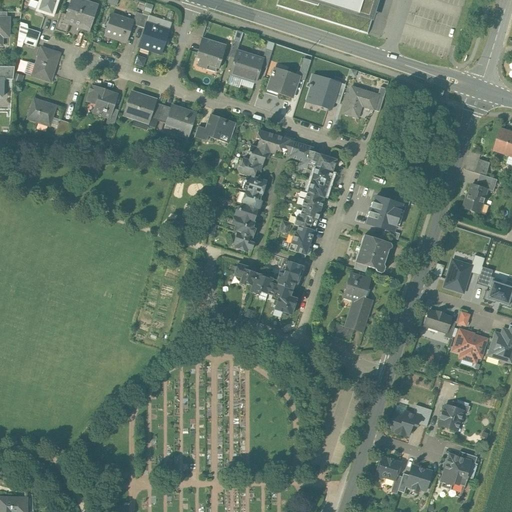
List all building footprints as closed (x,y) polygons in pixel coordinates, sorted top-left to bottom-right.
[(58,0),(32,0),(39,2),(36,12),(52,17),(58,0)] [(97,7),(76,0),(70,0),(66,15),(63,22),(69,24),(89,30),(97,7)] [(277,0),(276,6),(368,35),(369,31),(373,18),(369,16),(373,0),(277,0)] [(66,15),(60,13),(54,30),(66,34),(69,24),(63,22),(66,15)] [(142,15),(136,13),(133,22),(132,25),(138,27),(142,15)] [(133,22),(111,15),(104,36),(126,43),(132,25),(133,22)] [(148,17),(142,15),(138,27),(144,29),(146,24),(148,17)] [(0,45),(1,46),(1,29),(8,29),(8,19),(6,19),(0,18),(0,45)] [(146,24),(144,29),(138,47),(161,55),(169,31),(146,24)] [(16,42),(36,47),(41,30),(21,25),(16,42)] [(225,46),(201,39),(201,40),(204,41),(200,53),(197,52),(195,58),(199,59),(196,67),(205,69),(207,65),(218,69),(225,46)] [(59,54),(41,48),(31,76),(50,82),(59,54)] [(249,56),(236,51),(228,75),(242,79),(249,56)] [(249,56),(242,79),(255,83),(262,60),(249,56)] [(303,59),(297,79),(304,81),(310,61),(303,59)] [(14,67),(0,66),(0,78),(3,78),(3,79),(12,79),(14,67)] [(295,78),(273,70),(272,73),(271,73),(271,76),(267,88),(292,96),(295,87),(292,86),(295,78)] [(339,83),(312,75),(309,85),(307,84),(307,86),(310,87),(306,100),(307,100),(318,104),(320,107),(330,110),(335,95),(339,83)] [(345,85),(339,83),(335,95),(341,97),(345,85)] [(116,94),(91,86),(86,101),(90,103),(91,102),(96,103),(92,114),(107,119),(109,119),(112,111),(114,102),(113,102),(116,94)] [(377,95),(350,87),(342,114),(357,119),(362,104),(373,108),(377,95)] [(385,89),(380,87),(377,95),(373,108),(372,111),(378,112),(385,89)] [(155,101),(131,92),(123,115),(148,124),(149,119),(155,103),(155,101)] [(33,99),(26,120),(49,127),(55,107),(33,99)] [(162,105),(155,103),(149,119),(157,121),(162,105)] [(162,105),(157,121),(165,124),(170,108),(162,105)] [(195,114),(171,106),(170,108),(165,124),(164,127),(175,130),(176,128),(182,130),(180,136),(187,138),(195,114)] [(118,113),(112,111),(109,119),(107,119),(105,124),(113,127),(118,113)] [(234,123),(210,115),(205,129),(203,136),(207,137),(218,140),(220,135),(229,138),(234,123)] [(71,124),(59,120),(54,135),(66,139),(71,124)] [(205,129),(198,126),(194,138),(206,142),(207,137),(203,136),(205,129)] [(511,132),(500,128),(493,151),(511,157),(511,132)] [(256,148),(269,153),(274,154),(275,152),(275,150),(289,155),(294,142),(275,136),(258,131),(256,139),(259,140),(256,148)] [(305,145),(294,142),(289,155),(288,158),(300,161),(302,162),(305,163),(308,164),(312,153),(308,151),(310,147),(305,145)] [(250,155),(248,161),(262,165),(264,158),(267,160),(269,153),(256,148),(250,146),(248,154),(250,155)] [(317,154),(312,153),(308,164),(313,166),(317,154)] [(322,156),(317,154),(313,166),(318,167),(322,156)] [(327,157),(322,156),(318,167),(324,169),(327,157)] [(336,160),(327,157),(324,169),(332,172),(336,160)] [(239,174),(246,176),(252,178),(252,177),(253,178),(256,171),(259,172),(262,165),(248,161),(242,159),(240,167),(242,168),(239,174)] [(490,163),(479,159),(474,173),(480,175),(486,176),(490,163)] [(313,166),(308,164),(305,163),(303,169),(310,171),(309,173),(312,174),(311,180),(328,185),(332,172),(324,169),(318,167),(313,166)] [(486,176),(480,175),(476,186),(487,190),(493,192),(497,180),(486,176)] [(245,190),(261,196),(266,182),(253,178),(252,177),(252,178),(246,176),(241,190),(245,191),(245,190)] [(328,185),(311,180),(306,193),(323,199),(328,185)] [(476,186),(472,185),(467,199),(466,199),(463,208),(478,213),(481,204),(483,205),(487,190),(476,186)] [(245,191),(241,204),(259,210),(261,202),(259,201),(261,196),(245,190),(245,191)] [(323,199),(306,193),(305,199),(304,198),(301,207),(302,207),(319,212),(323,199)] [(400,205),(375,198),(367,224),(393,231),(400,205)] [(236,210),(233,216),(252,222),(254,216),(256,217),(259,210),(241,204),(239,209),(238,209),(237,210),(236,210)] [(319,212),(302,207),(299,217),(296,216),(293,225),(298,227),(298,226),(309,230),(309,229),(310,226),(314,227),(319,212)] [(237,232),(252,237),(255,229),(251,228),(253,223),(252,222),(233,216),(231,224),(236,226),(234,231),(237,232)] [(290,224),(282,221),(280,228),(281,228),(280,232),(286,234),(287,230),(288,230),(290,224)] [(209,224),(205,235),(212,237),(216,226),(209,224)] [(309,230),(298,226),(298,227),(296,232),(294,232),(288,250),(306,256),(313,231),(309,229),(309,230)] [(252,237),(237,232),(232,245),(237,247),(237,249),(246,252),(247,250),(250,251),(253,244),(250,243),(252,237)] [(390,244),(363,236),(354,263),(355,263),(366,267),(381,271),(390,244)] [(452,261),(444,287),(463,293),(469,273),(479,276),(482,267),(485,258),(474,255),(471,266),(452,261)] [(287,262),(283,275),(278,274),(271,296),(277,298),(274,310),(282,312),(282,314),(288,316),(288,314),(291,315),(296,299),(289,297),(294,284),(297,285),(302,267),(287,262)] [(366,267),(355,263),(353,269),(364,272),(366,267)] [(245,284),(252,286),(255,274),(253,274),(255,270),(237,264),(233,276),(241,278),(239,284),(244,286),(245,284)] [(493,271),(482,267),(479,276),(476,284),(486,287),(483,300),(510,308),(511,303),(511,283),(491,277),(493,271)] [(259,292),(267,294),(272,279),(266,277),(267,275),(261,273),(260,275),(255,274),(252,286),(250,293),(258,295),(259,292)] [(369,280),(350,274),(343,297),(353,300),(362,303),(363,299),(369,280)] [(362,303),(353,300),(345,327),(353,329),(361,332),(371,301),(363,299),(362,303)] [(444,315),(436,312),(436,314),(428,311),(424,326),(445,333),(446,333),(450,320),(450,318),(443,316),(444,315)] [(468,327),(472,313),(460,311),(457,324),(468,327)] [(450,320),(446,333),(445,333),(444,337),(450,339),(455,322),(450,320)] [(345,327),(334,323),(330,336),(349,342),(353,329),(345,327)] [(469,333),(460,330),(458,336),(457,336),(455,344),(456,344),(454,351),(461,354),(461,356),(475,360),(476,356),(481,339),(482,338),(473,335),(473,336),(468,335),(469,333)] [(502,335),(499,336),(495,335),(490,353),(497,356),(500,361),(511,356),(510,353),(511,352),(511,333),(507,332),(503,330),(502,335)] [(487,341),(481,339),(476,356),(482,358),(487,341)] [(469,407),(452,401),(450,407),(463,411),(467,413),(469,407)] [(431,410),(415,405),(412,414),(419,417),(417,424),(426,427),(431,410)] [(450,407),(445,405),(442,412),(439,418),(440,419),(438,426),(456,431),(463,411),(450,407)] [(403,416),(394,413),(392,420),(393,423),(391,430),(395,432),(394,433),(404,436),(404,435),(408,436),(411,424),(416,426),(417,424),(419,417),(412,414),(405,412),(403,416)] [(476,457),(459,452),(457,458),(470,461),(470,462),(474,464),(474,463),(476,457)] [(386,459),(381,457),(378,467),(376,468),(375,473),(376,476),(382,478),(383,477),(394,480),(396,475),(400,463),(394,461),(393,460),(388,458),(386,459)] [(457,458),(455,457),(453,462),(447,460),(440,481),(452,485),(453,483),(464,487),(467,477),(472,479),(476,464),(474,463),(474,464),(470,462),(470,461),(457,458)] [(431,472),(412,466),(409,476),(406,485),(412,487),(413,490),(416,490),(418,489),(425,491),(431,472)] [(409,476),(403,474),(402,477),(397,491),(404,493),(406,485),(409,476)] [(396,475),(394,480),(390,492),(396,494),(397,491),(402,477),(396,475)] [(25,511),(26,499),(0,498),(0,511),(25,511)]
